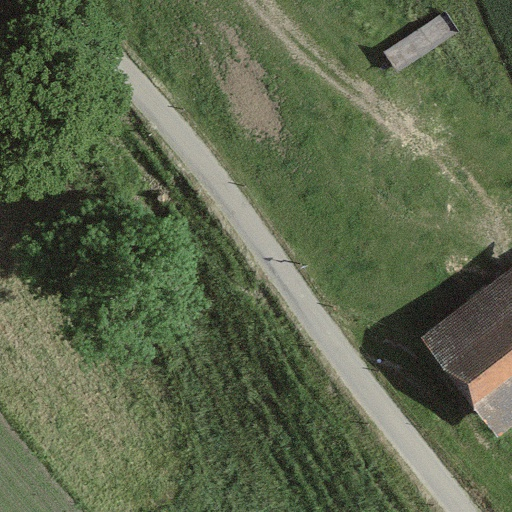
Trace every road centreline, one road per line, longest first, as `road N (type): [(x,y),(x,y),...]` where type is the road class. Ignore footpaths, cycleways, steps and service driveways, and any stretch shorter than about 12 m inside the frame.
road 1 (unclassified): [(60,0),(465,511)]
road 2 (track): [(258,0),(329,68),(511,198)]
road 3 (track): [(346,356),(365,342),(398,346),(511,480)]
